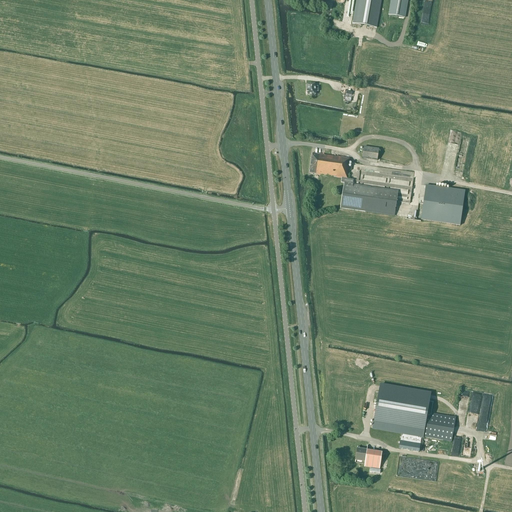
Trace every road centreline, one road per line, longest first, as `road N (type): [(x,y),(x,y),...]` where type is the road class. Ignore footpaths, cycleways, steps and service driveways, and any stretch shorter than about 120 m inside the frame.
road 1 (primary): [(320,511),(289,208)]
road 2 (unclassified): [(304,511),(273,209)]
road 3 (unclassified): [(273,209),(0,157)]
road 4 (unclassified): [(273,209),(251,0)]
road 5 (primary): [(289,208),(267,0)]
